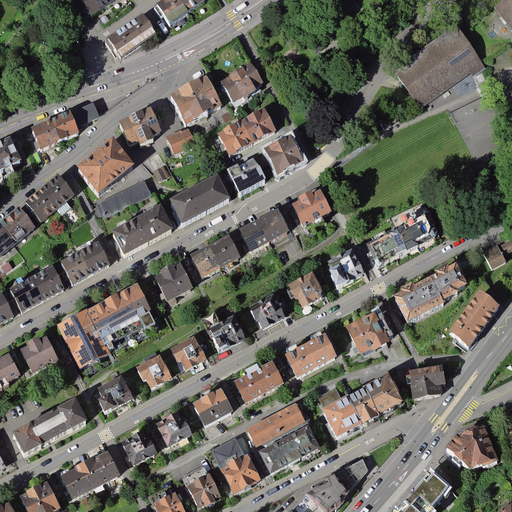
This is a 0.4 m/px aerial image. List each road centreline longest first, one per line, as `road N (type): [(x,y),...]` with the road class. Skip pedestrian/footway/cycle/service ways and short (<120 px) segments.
road 1 (residential): [(0,492),(511,215)]
road 2 (residential): [(445,0),(391,53),(314,175),(0,343)]
road 3 (residential): [(0,211),(160,92),(169,60)]
road 4 (track): [(275,145),(188,190),(170,191),(153,185),(105,127)]
road 5 (residential): [(430,434),(398,428),(246,511)]
